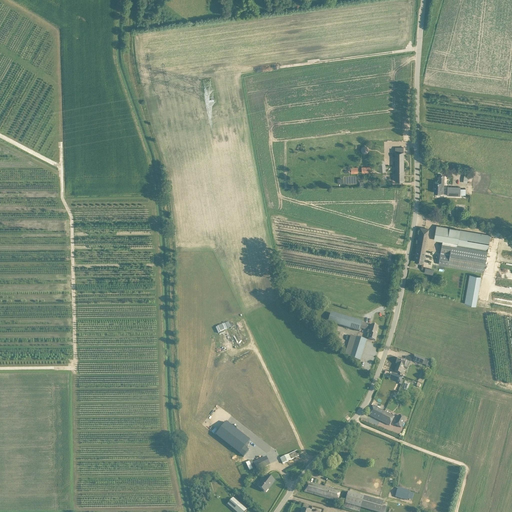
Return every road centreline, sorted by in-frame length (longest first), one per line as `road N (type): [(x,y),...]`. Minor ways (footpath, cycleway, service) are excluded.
road 1 (unclassified): [(276,511),(362,409),(392,328),(415,211),(423,0)]
road 2 (track): [(130,0),(130,66),(160,169),(175,415),(190,511)]
